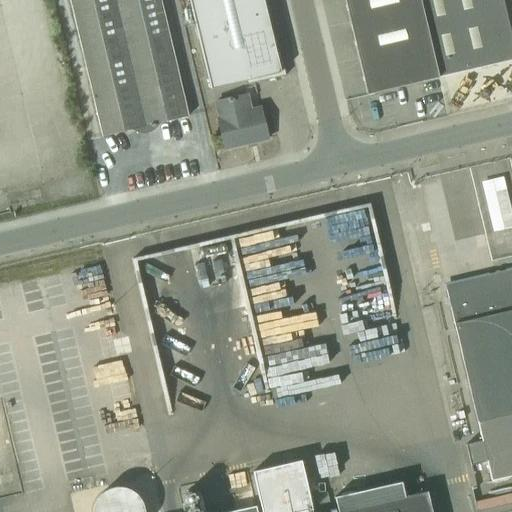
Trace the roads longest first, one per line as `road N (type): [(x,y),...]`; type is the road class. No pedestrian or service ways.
road 1 (residential): [(0,248),(337,169)]
road 2 (unknown): [(337,169),(359,198),(414,382)]
road 3 (unknown): [(204,439),(414,382)]
road 4 (unclassified): [(337,169),(511,127)]
road 5 (unclassified): [(337,169),(298,0)]
road 6 (unknown): [(414,382),(456,511)]
